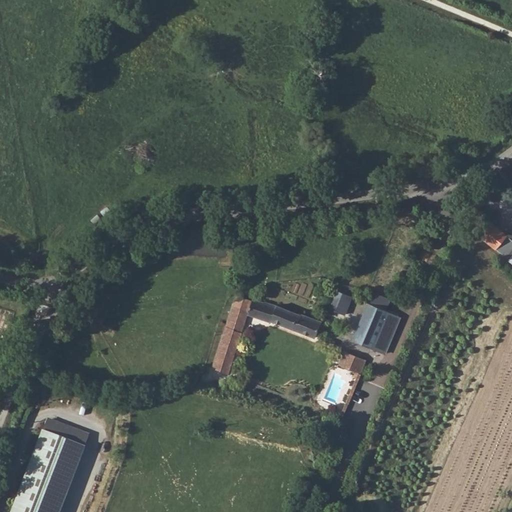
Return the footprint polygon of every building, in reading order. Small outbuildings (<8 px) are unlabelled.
[(489,222),(476,237),(493,251),(506,235),(489,222)] [(331,308),(346,315),(354,296),(339,290),(331,308)] [(91,299),(79,313),(90,322),(102,308),(91,299)] [(227,371),(246,314),(270,323),(271,321),(315,336),(321,320),(303,314),(301,314),(253,299),(250,304),(243,302),(241,306),(233,303),(211,365),(227,371)] [(401,318),(369,303),(353,342),(386,353),(401,318)] [(367,360),(343,350),(337,366),(361,374),(367,360)] [(313,371),(321,375),(330,356),(323,352),(313,371)] [(48,418),(8,511),(60,511),(92,434),(48,418)]
